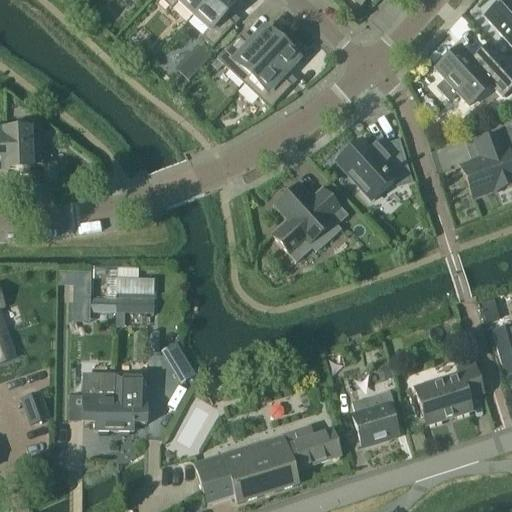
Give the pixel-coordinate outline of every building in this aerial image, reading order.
[(192,18),(208,0),(159,0),(159,1),(170,11),(177,4),(192,18)] [(208,0),(192,18),(207,32),(200,39),(211,50),(233,27),(223,18),(239,0),(238,0),(208,0)] [(349,0),(360,9),(368,0),(349,0)] [(511,0),(500,0),(481,18),(511,51),(511,0)] [(216,62),(210,67),(217,73),(222,67),(242,87),(283,43),(269,29),(265,33),(263,31),(247,48),(237,39),(216,62)] [(283,43),(242,87),(269,111),(290,88),(280,79),(296,62),(294,60),(297,56),(283,43)] [(459,49),(434,71),(468,108),(490,87),(501,99),(511,89),(511,81),(485,52),(472,63),(459,49)] [(188,63),(179,74),(188,83),(198,72),(188,63)] [(4,129),(6,173),(15,172),(28,172),(28,168),(43,167),(41,139),(27,139),(26,128),(13,128),(4,129)] [(497,137),(473,146),(479,161),(459,168),(472,202),(511,186),(511,165),(506,151),(503,152),(497,137)] [(368,153),(358,142),(334,164),(335,165),(339,161),(351,174),(347,178),(370,204),(393,183),(396,186),(396,187),(408,184),(396,146),(377,152),(374,148),(368,153)] [(55,174),(44,174),(45,183),(55,183),(55,174)] [(321,191),(311,201),(297,186),(272,208),(286,224),(270,238),(295,265),(311,250),(315,254),(339,232),(335,228),(346,218),(321,191)] [(159,299),(160,283),(123,282),(122,298),(159,299)] [(73,302),(72,317),(88,317),(88,302),(73,302)] [(122,315),(122,302),(90,302),(89,314),(122,315)] [(153,316),(153,303),(122,302),(122,315),(153,316)] [(0,364),(14,360),(0,320),(0,308),(1,308),(0,304),(0,364)] [(504,380),(511,377),(511,329),(491,335),(504,380)] [(187,365),(173,373),(181,385),(194,377),(187,365)] [(481,396),(472,366),(455,371),(459,384),(445,388),(443,382),(413,391),(424,428),(470,414),(466,400),(481,396)] [(113,434),(114,378),(84,378),(81,381),(81,425),(93,426),(93,434),(113,434)] [(114,378),(113,434),(132,434),(132,426),(145,427),(146,379),(114,378)] [(354,418),(351,419),(361,450),(397,439),(388,410),(392,408),(388,395),(350,406),(354,418)] [(20,403),(29,427),(47,421),(39,396),(20,403)] [(197,471),(195,472),(201,491),(206,508),(233,499),(235,506),(297,487),(293,474),(338,458),(330,435),(323,437),(312,441),(309,431),(281,440),(282,444),(197,471)]
